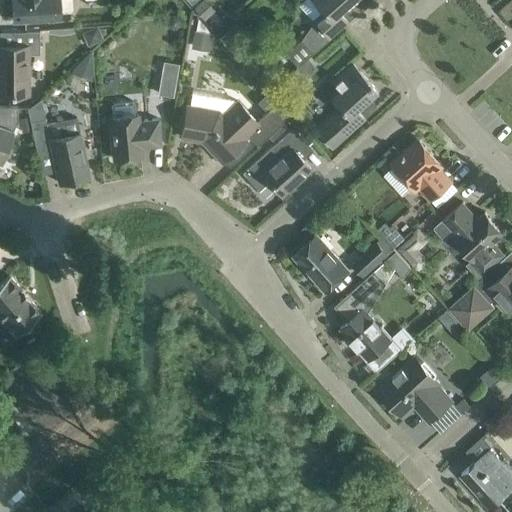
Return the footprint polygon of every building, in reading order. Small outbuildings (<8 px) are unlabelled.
[(12,0),(14,20),(61,18),(60,12),(70,12),(72,9),(71,0),(12,0)] [(201,0),(194,7),(205,19),(215,10),(206,0),(201,0)] [(302,0),(299,3),(313,19),(312,19),(314,21),(301,40),(303,41),(313,53),(349,21),(358,12),(350,3),(353,0),(302,0)] [(230,28),(219,38),(243,65),(255,54),(230,28)] [(191,47),(210,50),(213,33),(194,30),(191,47)] [(0,94),(16,94),(30,94),(29,54),(40,54),(40,31),(35,31),(15,31),(0,31),(0,94)] [(308,58),(303,62),(312,72),(316,67),(308,58)] [(164,60),(161,74),(176,76),(178,62),(164,59),(164,60)] [(331,80),(339,90),(331,97),(340,107),(315,129),(332,148),(366,118),(365,117),(377,107),(369,98),(378,90),(352,61),(331,80)] [(182,137),(203,140),(223,162),(237,148),(246,140),(245,138),(249,134),(260,124),(257,121),(238,100),(193,92),(190,105),(187,105),(182,137)] [(46,120),(52,119),(46,95),(28,108),(29,115),(30,121),(32,129),(37,153),(52,149),(59,182),(90,176),(81,132),(50,138),(46,120)] [(111,105),(112,116),(111,116),(114,159),(142,156),(141,146),(161,145),(159,119),(139,120),(138,114),(136,114),(135,103),(132,100),(113,102),(111,105)] [(260,124),(249,134),(260,145),(268,138),(267,137),(282,123),(283,123),(290,116),(277,102),(257,121),(260,124)] [(0,161),(2,162),(17,121),(18,121),(18,106),(0,106),(0,161)] [(29,115),(21,117),(23,130),(32,129),(30,121),(29,115)] [(263,174),(281,194),(311,167),(299,153),(309,144),(293,126),(243,172),(253,183),(263,174)] [(392,161),(417,188),(420,185),(432,198),(452,180),(440,167),(443,164),(419,137),(392,161)] [(494,241),(504,232),(486,211),(478,218),(463,201),(444,219),(435,227),(444,238),(451,232),(473,257),(467,263),(478,276),(504,252),(494,241)] [(386,221),(378,228),(384,235),(395,247),(403,240),(390,226),(386,221)] [(309,240),(294,254),(326,290),(350,268),(318,233),(309,223),(300,230),(309,240)] [(415,232),(398,247),(400,249),(419,271),(431,260),(421,249),(431,239),(419,226),(415,231),(415,232)] [(395,247),(384,235),(377,241),(354,262),(364,274),(395,247)] [(396,249),(387,257),(404,276),(411,265),(396,249)] [(511,252),(510,250),(448,306),(468,329),(495,305),(491,301),(496,297),(507,309),(511,304),(511,252)] [(374,269),(335,305),(349,320),(341,327),(358,346),(356,348),(367,360),(370,358),(379,368),(394,355),(400,350),(410,341),(400,331),(394,337),(382,325),(381,326),(364,307),(373,291),(384,281),(374,269)] [(29,297),(30,297),(22,288),(21,288),(9,274),(0,282),(0,316),(15,334),(41,311),(29,297)] [(373,381),(403,415),(417,402),(421,407),(419,408),(430,420),(452,399),(438,384),(440,382),(416,355),(380,387),(374,380),(373,381)] [(465,397),(456,405),(462,413),(471,405),(465,397)] [(486,433),(496,444),(511,428),(511,418),(507,413),(486,433)] [(481,494),(479,496),(490,508),(511,487),(511,466),(510,468),(491,447),(462,473),(481,494)]
